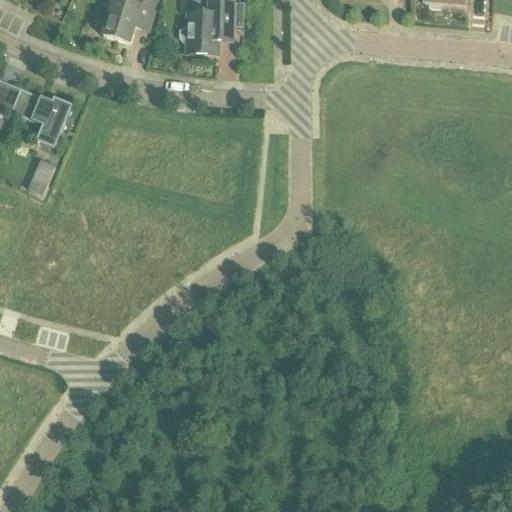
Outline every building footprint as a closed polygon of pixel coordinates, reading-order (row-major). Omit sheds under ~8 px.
[(148,36),(158,0),(115,0),(103,40),(130,48),(135,32),(148,36)] [(425,0),(425,8),(429,9),(429,12),(441,13),(441,10),(465,12),(466,0),(425,0)] [(179,35),(179,43),(183,47),(187,47),(187,58),(217,59),(218,42),(221,39),(232,39),(232,29),(243,30),(243,7),(233,7),(233,5),(212,4),(212,12),(203,12),(200,15),(200,18),(188,18),(188,31),(183,31),(179,35)] [(0,107),(0,122),(3,115),(11,118),(43,131),(36,147),(55,155),(73,111),(54,103),(53,107),(21,94),(12,90),(4,109),(0,107)] [(124,126),(97,119),(84,166),(111,174),(108,185),(123,190),(132,158),(117,154),(124,126)] [(207,140),(201,189),(232,193),(235,175),(236,175),(238,163),(236,163),(239,144),(207,140)] [(41,164),(28,193),(43,199),(55,170),(41,164)] [(0,237),(0,290),(16,297),(23,279),(33,250),(0,237)] [(72,287),(34,277),(26,307),(67,317),(69,312),(91,317),(99,282),(75,276),(72,287)]
